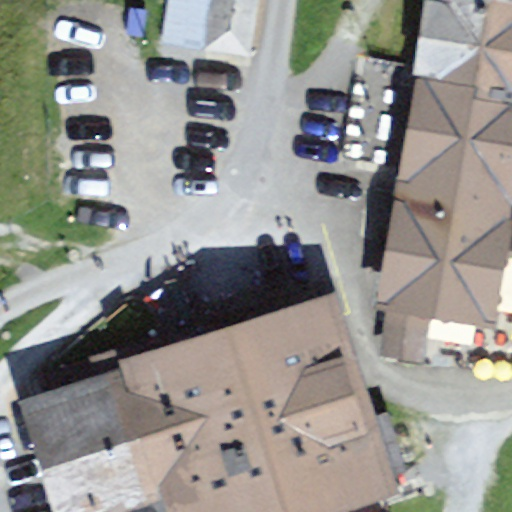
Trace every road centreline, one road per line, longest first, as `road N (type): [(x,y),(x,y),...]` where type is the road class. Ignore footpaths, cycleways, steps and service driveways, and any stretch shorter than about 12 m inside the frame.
road 1 (track): [(511,386),(468,401),(400,404),(339,349),(319,241),(236,217)]
road 2 (track): [(279,0),(236,217)]
road 3 (track): [(236,217),(138,238),(71,265)]
road 4 (track): [(0,368),(71,265)]
